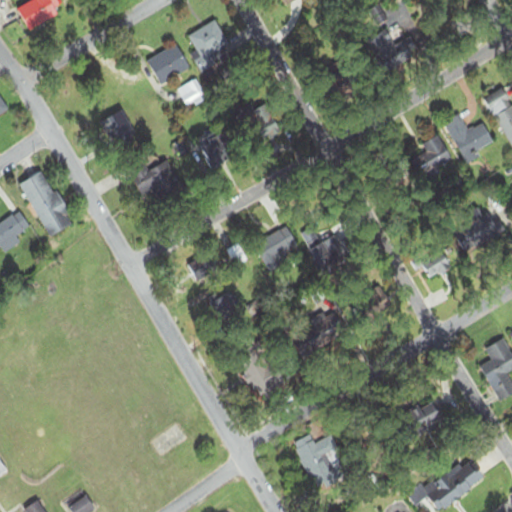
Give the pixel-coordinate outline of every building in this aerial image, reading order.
[(62,16),(56,0),(35,0),(18,7),(27,30),(62,16)] [(279,0),(285,11),(304,0),(279,0)] [(416,58),(407,40),(403,42),(384,4),(364,13),(376,37),(368,41),(384,74),(416,58)] [(188,37),(196,51),(190,54),(200,70),(232,51),(214,21),(188,37)] [(191,68),(177,45),(147,63),(161,86),(191,68)] [(487,100),(511,152),(511,104),(505,91),(487,100)] [(268,104),(254,110),(252,105),(238,111),(252,146),(280,134),(268,104)] [(100,123),(116,152),(135,141),(119,113),(100,123)] [(494,145),(483,124),(468,132),(459,116),(444,124),(464,161),(494,145)] [(235,158),(219,129),(196,142),(212,171),(235,158)] [(452,161),(439,136),(422,145),(426,154),(412,161),(420,178),(452,161)] [(151,198),(169,176),(144,156),(126,178),(151,198)] [(19,186),(50,239),(73,226),(42,172),(19,186)] [(385,181),(395,198),(410,189),(400,172),(385,181)] [(0,250),(32,234),(22,213),(0,224),(0,250)] [(504,235),(493,214),(455,233),(466,255),(504,235)] [(301,235),(321,274),(349,260),(340,240),(348,236),(342,225),(325,233),(321,225),(301,235)] [(268,273),(282,267),(277,256),(297,246),(288,228),(254,244),(268,273)] [(426,277),(446,273),(442,251),(422,255),(426,277)] [(244,312),(233,292),(207,306),(217,325),(244,312)] [(369,313),(386,311),(384,298),(367,300),(369,313)] [(357,327),(353,319),(358,316),(351,305),(294,340),(305,358),(357,327)] [(511,373),(511,353),(504,340),(485,351),(492,362),(480,369),(491,387),(511,373)] [(277,366),(264,372),(259,361),(241,369),(255,399),(286,385),(277,366)] [(409,417),(418,434),(442,420),(432,403),(409,417)] [(310,482),(344,465),(330,437),(314,445),(310,436),(291,445),(310,482)] [(424,488),(437,511),(485,484),(473,463),(462,469),(460,467),(424,488)] [(69,511),(93,511),(95,511),(86,498),(68,510),(69,511)] [(43,511),(37,503),(24,511),(23,511),(43,511)]
